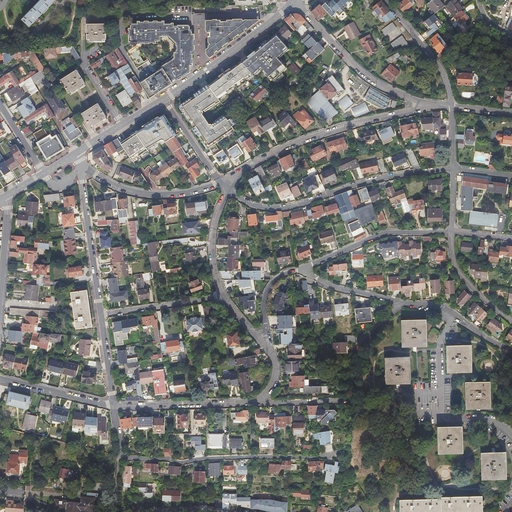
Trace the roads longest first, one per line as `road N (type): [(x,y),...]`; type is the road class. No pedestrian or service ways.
road 1 (residential): [(113,406),(123,457),(185,462),(346,453)]
road 2 (residential): [(451,168),(383,177),(276,208),(227,190)]
road 3 (residential): [(433,104),(303,139),(219,182)]
road 4 (residential): [(455,316),(439,341),(440,413),(494,421),(511,438)]
road 5 (residential): [(294,1),(370,79),(433,104)]
road 6 (residential): [(451,231),(379,233),(298,269)]
road 7 (residential): [(81,167),(100,315)]
road 8 (residential): [(260,400),(113,406)]
road 9 (unclassified): [(164,99),(281,13)]
road 10 (residential): [(219,182),(152,194),(81,167)]
road 11 (residential): [(384,0),(438,64),(452,106)]
road 12 (residential): [(100,315),(224,295)]
